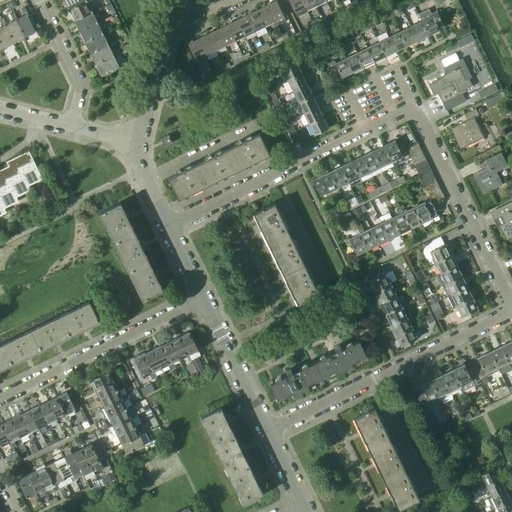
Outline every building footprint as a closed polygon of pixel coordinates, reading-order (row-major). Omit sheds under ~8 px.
[(85,0),(63,0),(68,10),(86,1),(85,0)] [(90,10),(87,3),(94,0),(93,0),(85,0),(86,1),(68,10),(74,20),(91,12),(90,10)] [(300,0),(288,0),(297,17),(307,12),(300,0)] [(316,7),(312,0),(300,0),(307,12),(316,7)] [(276,1),(266,6),(274,22),(276,26),(286,21),(284,17),(276,1)] [(0,11),(1,13),(9,8),(6,3),(0,6),(0,11)] [(266,6),(256,10),(264,26),(274,22),(266,6)] [(24,7),(21,9),(23,15),(16,19),(14,20),(23,38),(35,32),(26,15),(28,14),(24,7)] [(91,12),(74,20),(79,32),(97,23),(96,21),(93,14),(99,10),(97,7),(90,10),(91,12)] [(256,10),(246,15),(254,31),(264,26),(256,10)] [(431,16),(421,21),(428,35),(439,30),(438,29),(444,26),(436,10),(430,13),(431,16)] [(23,38),(14,20),(16,19),(13,12),(10,14),(12,21),(5,24),(3,25),(12,43),(23,38)] [(246,15),(236,20),(244,36),(254,31),(246,15)] [(2,18),(0,19),(0,18),(0,23),(1,26),(0,26),(0,45),(1,49),(12,43),(3,25),(5,24),(2,18)] [(97,23),(79,32),(84,42),(102,34),(101,32),(98,25),(104,21),(103,18),(96,21),(97,23)] [(236,20),(227,25),(235,41),(244,36),(236,20)] [(421,21),(410,26),(417,40),(428,35),(421,21)] [(227,25),(217,29),(225,45),(235,41),(227,25)] [(410,26),(399,32),(406,46),(417,40),(410,26)] [(102,34),(84,42),(90,54),(108,45),(107,43),(103,36),(110,32),(108,29),(101,32),(102,34)] [(217,29),(207,34),(215,50),(225,45),(217,29)] [(399,32),(388,37),(395,51),(406,46),(399,32)] [(458,46),(474,40),(471,33),(456,39),(458,46)] [(207,34),(198,39),(205,55),(215,50),(207,34)] [(388,37),(378,42),(384,56),(395,51),(388,37)] [(198,39),(187,44),(195,60),(198,65),(208,60),(205,55),(198,39)] [(108,45),(90,54),(95,65),(113,56),(112,54),(109,47),(115,43),(113,40),(107,43),(108,45)] [(378,42),(367,47),(374,62),(384,56),(378,42)] [(367,47),(356,53),(363,67),(374,62),(367,47)] [(113,56),(95,65),(101,76),(118,67),(114,58),(121,54),(119,51),(112,54),(113,56)] [(356,53),(345,58),(352,72),(363,67),(356,53)] [(345,58),(335,63),(333,61),(327,64),(332,76),(339,73),(341,78),(352,72),(345,58)] [(296,63),(282,70),(287,81),(301,74),(296,63)] [(442,103),(465,91),(464,89),(471,86),(467,78),(464,80),(458,68),(455,70),(454,69),(452,70),(452,71),(440,77),(441,79),(428,85),(433,95),(437,93),(442,103)] [(301,74),(287,81),(293,92),(307,85),(301,74)] [(264,85),(267,91),(273,88),(270,82),(264,85)] [(477,90),(479,96),(498,90),(496,84),(477,90)] [(307,85),(293,92),(298,103),(312,96),(307,85)] [(312,96),(298,103),(303,113),(317,106),(312,96)] [(317,106),(303,113),(308,124),(322,117),(317,106)] [(450,129),(460,148),(482,137),(473,118),(478,115),(475,109),(463,114),(466,121),(450,129)] [(437,122),(446,117),(443,111),(434,115),(437,122)] [(322,117),(308,124),(314,135),(328,128),(322,117)] [(294,131),(288,134),(293,145),(300,142),(294,131)] [(259,133),(236,144),(229,148),(239,170),(269,155),(259,133)] [(160,139),(161,142),(164,147),(172,143),(168,135),(160,139)] [(404,161),(394,140),(383,146),(391,162),(393,166),(404,161)] [(405,149),(408,155),(420,149),(417,144),(405,149)] [(383,146),(373,151),(380,167),(391,162),(383,146)] [(229,148),(221,152),(198,163),(208,185),(239,170),(229,148)] [(420,149),(408,155),(411,160),(423,155),(420,149)] [(28,151),(6,162),(8,166),(0,170),(0,215),(6,212),(4,208),(18,201),(16,197),(30,190),(28,186),(42,179),(28,151)] [(380,167),(373,151),(361,156),(369,172),(380,167)] [(488,167),(472,174),(482,194),(501,185),(495,172),(507,166),(500,152),(484,160),(488,167)] [(423,155),(411,160),(413,166),(425,160),(423,155)] [(369,172),(361,156),(351,161),(361,182),(371,177),(369,172)] [(425,160),(413,166),(416,171),(428,165),(425,160)] [(361,182),(351,161),(340,167),(348,183),(350,187),(361,182)] [(198,163),(182,171),(167,178),(178,199),(208,185),(198,163)] [(428,165),(416,171),(419,176),(430,170),(428,165)] [(340,167),(329,172),(337,188),(348,183),(340,167)] [(430,170),(419,176),(421,181),(433,176),(430,170)] [(329,172),(318,177),(312,180),(319,196),(337,188),(329,172)] [(433,176),(421,181),(424,187),(435,181),(433,176)] [(435,181),(424,187),(426,192),(438,186),(435,181)] [(438,186),(426,192),(429,198),(441,192),(438,186)] [(441,192),(429,198),(430,199),(432,203),(444,198),(441,192)] [(438,215),(432,203),(430,199),(413,207),(421,223),(438,215)] [(511,201),(491,212),(494,219),(501,215),(503,220),(504,219),(506,222),(500,225),(506,238),(511,235),(511,201)] [(120,203),(100,213),(100,214),(114,241),(133,232),(128,220),(129,220),(126,215),(126,216),(120,204),(120,203)] [(274,203),(263,209),(263,207),(261,208),(261,210),(253,214),(268,245),(289,234),(274,203)] [(413,207),(403,212),(410,228),(421,223),(413,207)] [(410,228),(403,212),(400,208),(396,210),(398,214),(391,218),(399,234),(410,228)] [(352,218),(349,212),(336,218),(339,224),(352,218)] [(391,218),(381,223),(389,239),(399,234),(391,218)] [(381,223),(370,228),(378,244),(389,239),(381,223)] [(370,228),(359,233),(367,250),(378,244),(370,228)] [(133,232),(114,241),(128,270),(147,261),(142,249),(143,248),(141,244),(140,245),(133,232)] [(359,233),(348,239),(356,255),(367,250),(359,233)] [(304,265),(293,242),(289,234),(268,245),(283,275),(304,265)] [(429,252),(434,262),(451,254),(445,244),(429,252)] [(451,254),(434,262),(440,273),(456,265),(451,254)] [(147,261),(128,270),(142,299),(142,300),(162,290),(162,289),(161,289),(156,278),(157,277),(155,273),(154,273),(147,261)] [(319,295),(304,265),(283,275),(298,305),(319,295)] [(456,265),(440,273),(445,284),(461,276),(456,265)] [(385,273),(368,281),(374,292),(390,284),(385,273)] [(461,276),(445,284),(450,295),(466,287),(461,276)] [(390,284),(374,292),(379,303),(395,295),(390,284)] [(466,287),(450,295),(456,306),(472,298),(466,287)] [(395,295),(379,303),(384,314),(400,306),(395,295)] [(472,298),(456,306),(461,317),(469,313),(470,317),(479,313),(472,298)] [(88,302),(60,316),(69,336),(82,329),(82,330),(86,328),(86,327),(98,322),(99,322),(89,301),(88,302)] [(400,306),(384,314),(390,324),(406,317),(400,306)] [(60,316),(31,330),(40,350),(53,343),(53,344),(58,342),(57,341),(69,336),(60,316)] [(406,317),(390,324),(395,335),(411,327),(406,317)] [(411,327),(395,335),(400,346),(416,339),(411,327)] [(31,330),(2,344),(11,364),(24,358),(24,359),(28,356),(40,350),(31,330)] [(189,332),(179,337),(191,361),(193,359),(191,354),(198,350),(189,332)] [(179,337),(170,341),(179,359),(186,356),(189,362),(191,361),(179,337)] [(344,351),(331,358),(329,355),(325,357),(324,356),(321,357),(322,358),(314,362),(320,375),(327,372),(328,374),(334,371),(336,374),(354,365),(352,362),(358,359),(357,357),(365,354),(358,340),(350,344),(350,343),(347,345),(347,346),(343,348),(344,351)] [(170,341),(161,346),(173,370),(175,368),(172,363),(179,359),(170,341)] [(511,343),(511,341),(500,346),(508,362),(511,360),(511,343)] [(2,344),(0,345),(0,369),(11,364),(2,344)] [(161,346),(152,350),(161,368),(168,365),(170,371),(173,370),(161,346)] [(500,346),(489,352),(497,368),(508,362),(500,346)] [(152,350),(143,354),(154,378),(157,377),(154,372),(161,368),(152,350)] [(489,352),(477,358),(480,364),(473,367),(479,380),(486,376),(484,374),(497,368),(489,352)] [(133,359),(142,377),(149,374),(152,380),(154,378),(143,354),(133,359)] [(300,373),(286,380),(285,376),(280,379),(280,377),(276,379),(277,380),(269,384),(275,397),(283,394),(284,396),(290,393),(291,396),(310,387),(308,384),(314,381),(313,379),(320,375),(314,362),(306,366),(305,365),(302,366),(303,368),(298,370),(300,373)] [(122,376),(128,373),(124,363),(117,366),(122,376)] [(463,364),(453,370),(460,386),(463,391),(473,386),(474,388),(482,385),(479,380),(473,367),(466,371),(463,364)] [(453,370),(442,375),(450,391),(460,386),(453,370)] [(108,371),(90,380),(94,389),(118,378),(117,375),(112,378),(108,371)] [(442,375),(431,380),(442,401),(453,396),(450,391),(442,375)] [(118,378),(94,389),(99,399),(117,390),(114,383),(120,380),(118,378)] [(442,401),(431,380),(420,386),(423,392),(416,395),(422,407),(429,404),(430,407),(442,401)] [(117,390),(99,399),(103,408),(127,396),(126,394),(121,396),(117,390)] [(66,392),(56,396),(68,420),(71,419),(68,414),(75,410),(66,392)] [(56,396),(47,401),(56,419),(63,416),(66,421),(68,420),(56,396)] [(127,396),(103,408),(108,417),(126,408),(123,401),(128,399),(127,396)] [(47,401),(38,405),(50,429),(52,428),(50,423),(56,419),(47,401)] [(38,405),(29,410),(38,428),(45,425),(47,430),(50,429),(38,405)] [(200,417),(214,446),(233,436),(227,425),(228,424),(226,419),(225,420),(219,407),(200,417)] [(126,408),(108,417),(112,426),(136,415),(135,412),(129,415),(126,408)] [(353,418),(368,448),(389,438),(374,408),(368,411),(367,410),(364,412),(365,413),(353,418)] [(29,410),(20,414),(31,438),(34,437),(31,431),(38,428),(29,410)] [(465,421),(471,419),(469,413),(462,416),(465,421)] [(20,414),(11,419),(20,437),(26,434),(29,439),(31,438),(20,414)] [(136,415),(112,426),(117,436),(135,427),(132,420),(137,417),(136,415)] [(11,419),(1,423),(13,447),(16,446),(13,440),(20,437),(11,419)] [(0,423),(0,444),(1,446),(8,443),(11,448),(13,447),(1,423),(0,423)] [(135,427),(117,436),(121,445),(145,433),(144,430),(138,433),(135,427)] [(145,433),(121,445),(126,454),(144,445),(141,438),(146,435),(145,433)] [(233,436),(214,446),(228,475),(247,465),(242,454),(242,453),(240,448),(239,448),(233,436)] [(389,438),(368,448),(382,478),(403,467),(389,438)] [(97,446),(93,448),(91,443),(81,448),(93,472),(96,471),(93,465),(100,462),(100,461),(104,459),(97,446)] [(81,448),(72,453),(81,471),(88,467),(91,473),(93,472),(81,448)] [(6,457),(8,462),(18,458),(16,453),(6,457)] [(72,453),(63,457),(74,481),(77,479),(75,474),(81,471),(72,453)] [(63,457),(53,462),(62,480),(70,476),(72,482),(74,481),(63,457)] [(53,462),(44,466),(56,490),(59,488),(56,483),(62,480),(53,462)] [(247,465),(228,475),(243,504),(262,495),(256,483),(257,482),(254,477),(253,477),(247,465)] [(44,466),(35,470),(44,489),(51,485),(54,491),(56,490),(44,466)] [(403,467),(382,478),(398,510),(419,500),(403,467)] [(480,475),(486,486),(499,479),(494,468),(480,475)] [(35,470),(26,475),(38,499),(47,494),(44,489),(35,470)] [(36,500),(38,499),(26,475),(17,479),(26,498),(33,494),(36,500)] [(499,479),(486,486),(491,497),(505,490),(499,479)] [(505,490),(491,497),(496,508),(510,501),(505,490)] [(511,511),(511,505),(510,501),(496,508),(498,511),(511,511)]
